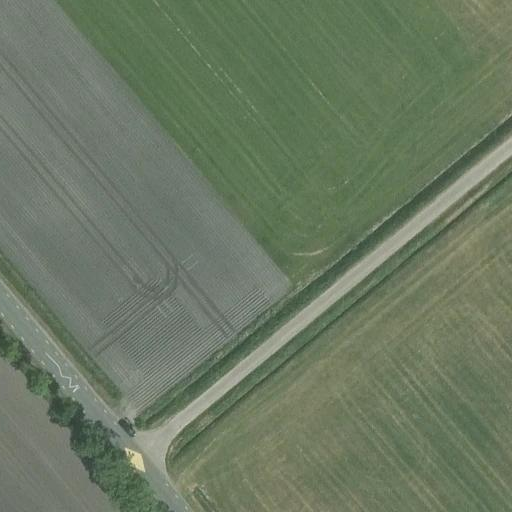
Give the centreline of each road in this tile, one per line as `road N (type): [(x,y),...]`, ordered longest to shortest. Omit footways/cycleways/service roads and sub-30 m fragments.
road 1 (unclassified): [(139,459),(511,148)]
road 2 (tertiary): [(139,459),(0,293)]
